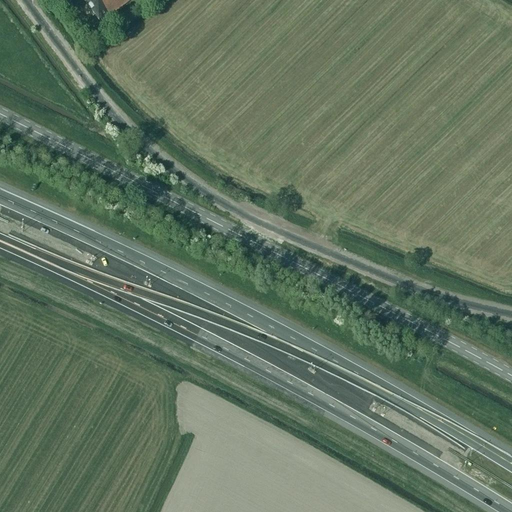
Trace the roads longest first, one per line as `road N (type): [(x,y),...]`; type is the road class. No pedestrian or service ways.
road 1 (unclassified): [(511,315),(377,274),(194,186),(117,120),(23,0)]
road 2 (motorway): [(0,241),(230,352),(510,511)]
road 3 (motorway): [(511,464),(247,314),(0,197)]
road 4 (tertiary): [(511,376),(0,114)]
